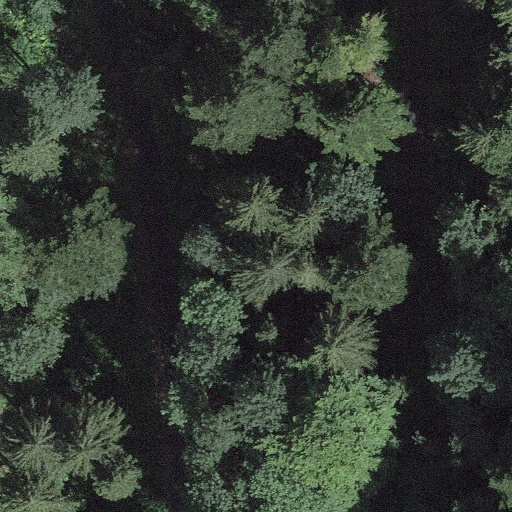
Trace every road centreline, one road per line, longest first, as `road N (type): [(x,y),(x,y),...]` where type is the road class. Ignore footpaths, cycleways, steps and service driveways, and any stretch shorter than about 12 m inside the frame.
road 1 (track): [(111,0),(134,79),(167,263),(191,511)]
road 2 (track): [(369,511),(402,264),(416,0)]
